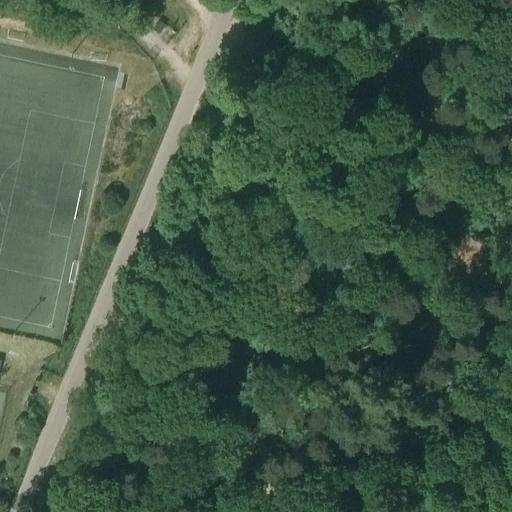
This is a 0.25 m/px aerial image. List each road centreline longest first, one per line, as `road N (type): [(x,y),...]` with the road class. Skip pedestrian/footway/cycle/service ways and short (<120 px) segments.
road 1 (unclassified): [(17,511),(199,75)]
road 2 (unclassified): [(199,75),(97,0)]
